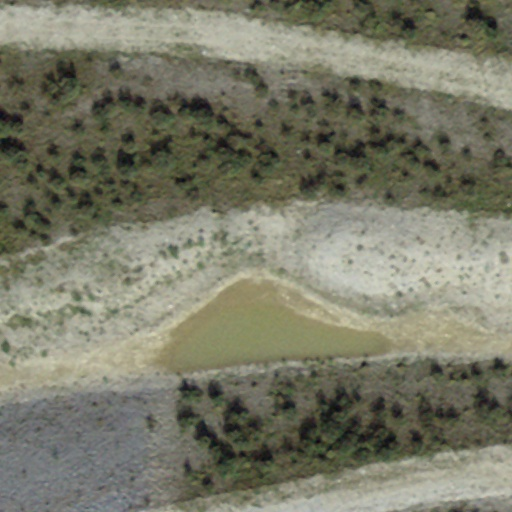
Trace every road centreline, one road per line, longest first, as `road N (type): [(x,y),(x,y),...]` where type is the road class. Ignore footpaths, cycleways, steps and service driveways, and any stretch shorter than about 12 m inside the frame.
road 1 (track): [(0,26),(227,30),(511,77)]
road 2 (track): [(511,463),(267,511)]
